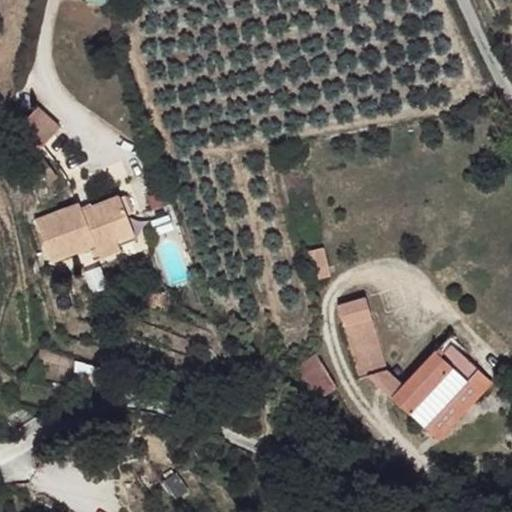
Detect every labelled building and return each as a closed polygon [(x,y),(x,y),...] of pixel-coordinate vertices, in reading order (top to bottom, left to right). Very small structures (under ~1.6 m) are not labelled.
[(16,128),(42,150),(62,127),(36,105),(16,128)] [(80,205),(94,243),(136,230),(125,190),(80,205)] [(32,211),(46,256),(89,243),(89,245),(94,243),(80,205),(76,198),(32,211)] [(94,243),(98,256),(123,248),(121,240),(142,236),(136,230),(94,243)] [(89,245),(92,258),(98,256),(94,243),(89,245)] [(310,248),(317,277),(335,272),(331,245),(310,248)] [(342,302),(354,362),(370,312),(367,297),(342,302)] [(385,373),(370,312),(354,362),(358,378),(385,373)] [(444,335),(391,396),(427,427),(477,365),(444,335)] [(316,401),(336,389),(314,353),(295,364),(316,401)]
